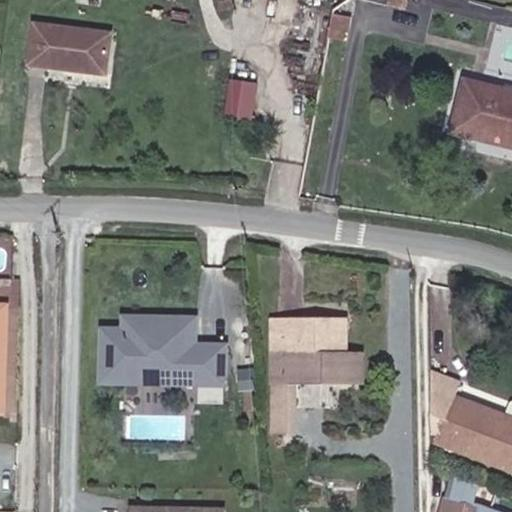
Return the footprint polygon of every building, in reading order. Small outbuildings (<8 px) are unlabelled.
[(27,65),(54,68),(60,28),(30,24),(27,65)] [(109,34),(60,28),(54,68),(106,74),(109,34)] [(230,77),(227,117),(256,119),(260,79),(230,77)] [(511,149),(511,92),(466,82),(456,137),(511,149)] [(12,302),(0,301),(0,406),(9,406),(12,302)] [(223,392),(223,335),(189,335),(189,308),(118,308),(118,321),(99,321),(99,373),(125,372),(124,355),(160,354),(165,360),(193,360),(193,372),(198,372),(198,392),(223,392)] [(319,358),(347,358),(348,317),(292,318),(292,358),(319,358)] [(193,372),(193,360),(165,360),(160,354),(124,355),(125,372),(193,372)] [(320,370),(319,358),(292,358),(292,370),(320,370)] [(438,432),(511,460),(511,409),(505,407),(456,388),(462,373),(433,362),(434,421),(441,424),(438,432)] [(303,385),(275,385),(276,438),(303,438),(303,385)] [(511,511),(511,507),(484,497),(475,494),(481,475),(461,467),(455,489),(448,487),(441,511),(511,511)] [(224,511),(224,498),(180,498),(179,503),(158,502),(159,498),(131,498),(131,511),(224,511)]
